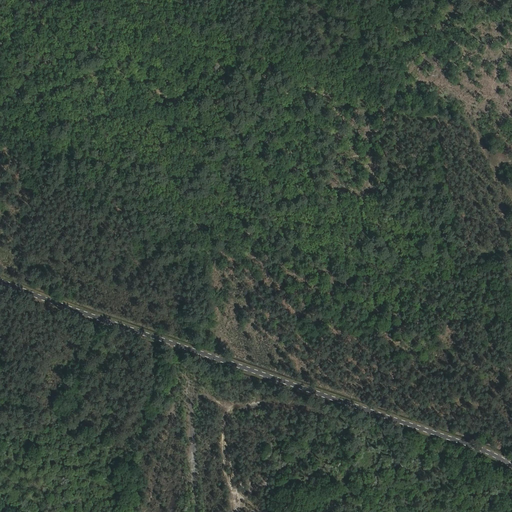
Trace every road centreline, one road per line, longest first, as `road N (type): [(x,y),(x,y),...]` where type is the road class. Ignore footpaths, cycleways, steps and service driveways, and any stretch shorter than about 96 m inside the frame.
road 1 (tertiary): [(511,463),(0,276)]
road 2 (track): [(511,189),(478,122),(399,88),(180,28),(118,0)]
